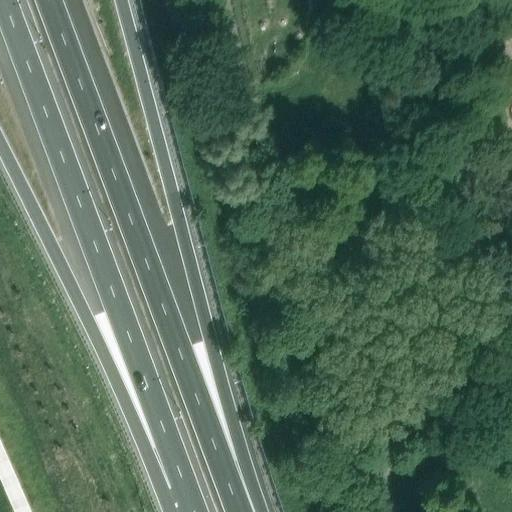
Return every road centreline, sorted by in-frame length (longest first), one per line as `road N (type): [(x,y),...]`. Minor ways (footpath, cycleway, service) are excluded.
road 1 (trunk): [(238,511),(49,0)]
road 2 (trunk): [(242,511),(203,315),(121,0)]
road 3 (motorway): [(3,0),(183,486)]
road 4 (motorway): [(0,147),(183,486)]
